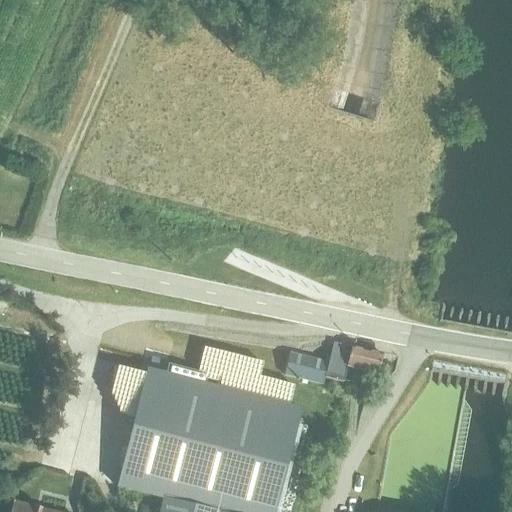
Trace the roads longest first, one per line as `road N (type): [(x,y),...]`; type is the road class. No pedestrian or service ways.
road 1 (tertiary): [(417,337),(0,251)]
road 2 (track): [(133,0),(62,175),(41,259)]
road 3 (unclassified): [(417,337),(411,365),(357,447),(335,511)]
